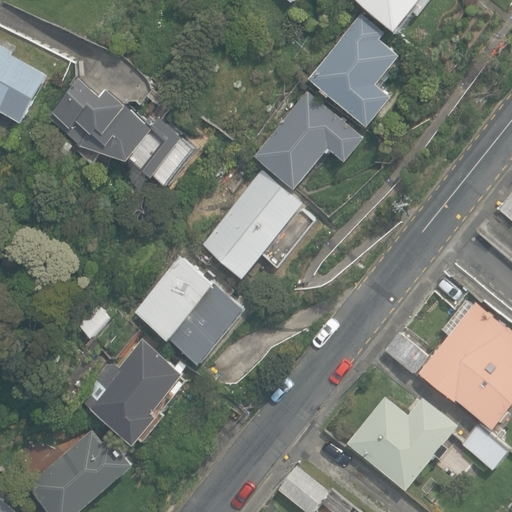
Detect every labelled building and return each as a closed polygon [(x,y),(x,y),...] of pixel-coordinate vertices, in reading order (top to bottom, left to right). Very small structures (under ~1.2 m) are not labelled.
[(365,0),(402,29),(418,9),(423,14),(433,0),(365,0)] [(336,93),(376,124),(398,95),(382,83),(404,55),(383,39),(389,31),(365,13),(316,76),(329,87),(327,90),(334,96),(336,93)] [(0,107),(27,122),(40,100),(49,105),(62,83),(52,77),(54,74),(17,54),(19,50),(0,39),(0,107)] [(108,95),(85,76),(57,112),(55,110),(49,117),(84,144),(80,150),(97,164),(107,152),(141,158),(173,183),(202,147),(191,138),(193,135),(169,116),(173,112),(163,104),(153,118),(114,88),(108,95)] [(261,155),(303,187),(331,150),(333,152),(336,148),(352,160),(370,136),(311,91),(261,155)] [(209,244),(250,276),(308,201),(267,169),(209,244)] [(142,310),(209,362),(252,307),(185,255),(142,310)] [(499,428),(511,412),(511,326),(511,327),(479,302),(423,371),(460,401),(462,398),(499,428)] [(98,337),(115,316),(99,304),(82,325),(98,337)] [(391,348),(419,370),(432,354),(404,332),(391,348)] [(86,396),(143,442),(164,415),(159,412),(190,372),(146,338),(124,366),(115,359),(86,396)] [(354,442),(412,487),(440,452),(446,456),(453,447),(447,443),(462,424),(428,397),(414,414),(391,396),(354,442)] [(467,442),(499,467),(511,450),(511,446),(483,423),(467,442)] [(34,484),(59,511),(85,511),(139,465),(113,436),(108,441),(97,428),(34,484)] [(317,511),(325,501),(339,511),(352,511),(357,506),(302,464),(284,487),(316,511),(317,511)] [(0,511),(23,511),(0,493),(0,511)]
